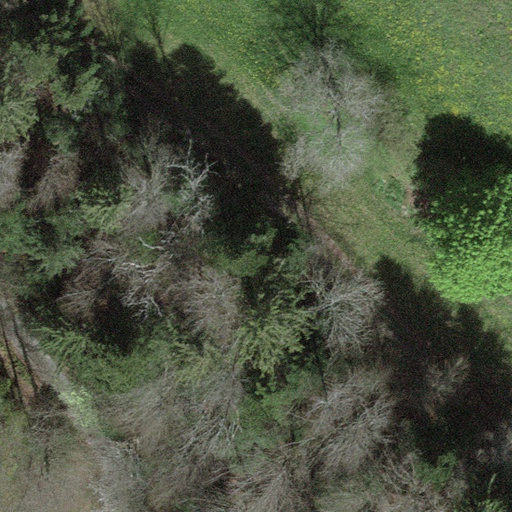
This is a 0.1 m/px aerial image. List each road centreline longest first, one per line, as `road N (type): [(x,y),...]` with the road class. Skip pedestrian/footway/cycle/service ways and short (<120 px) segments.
road 1 (track): [(16,0),(259,180),(511,449)]
road 2 (track): [(0,308),(81,407),(144,511)]
